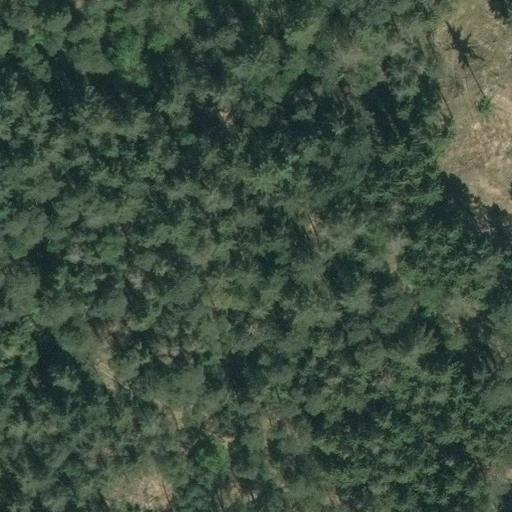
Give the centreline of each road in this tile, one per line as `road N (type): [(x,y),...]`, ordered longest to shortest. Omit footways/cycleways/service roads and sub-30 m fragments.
road 1 (track): [(511,341),(0,0)]
road 2 (track): [(0,298),(322,511)]
